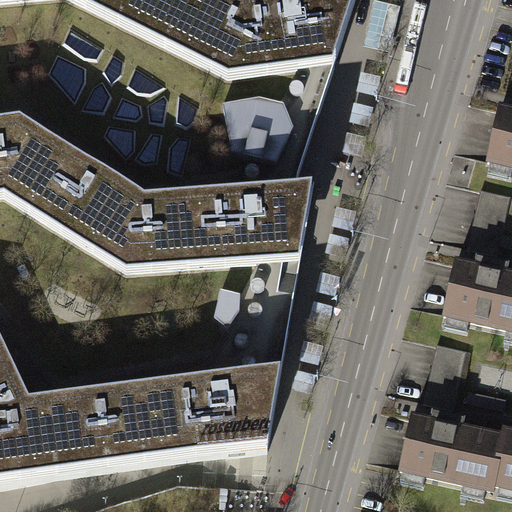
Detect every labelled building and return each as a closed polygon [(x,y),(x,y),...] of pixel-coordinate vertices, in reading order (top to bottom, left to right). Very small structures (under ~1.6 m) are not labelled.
[(0,0),(0,492),(127,475),(268,454),(281,377),(300,270),(313,195),(296,195),(299,180),(335,73),(358,0),(0,0)] [(511,114),(500,112),(488,165),(511,170),(511,114)] [(511,199),(481,192),(468,252),(498,258),(500,249),(503,237),(511,199)] [(511,238),(503,237),(500,249),(511,251),(511,238)] [(477,270),(456,265),(445,319),(511,333),(511,279),(510,279),(506,279),(508,269),(479,262),(477,270)] [(467,353),(437,347),(424,406),(455,413),(467,353)] [(507,402),(469,393),(467,405),(504,414),(507,402)] [(433,424),(413,420),(401,473),(494,494),(496,488),(494,488),(505,440),(502,439),(471,432),(471,435),(466,434),(461,433),(464,423),(435,417),(433,424)] [(511,435),(504,433),(502,439),(505,440),(494,488),(496,488),(511,491),(511,435)]
